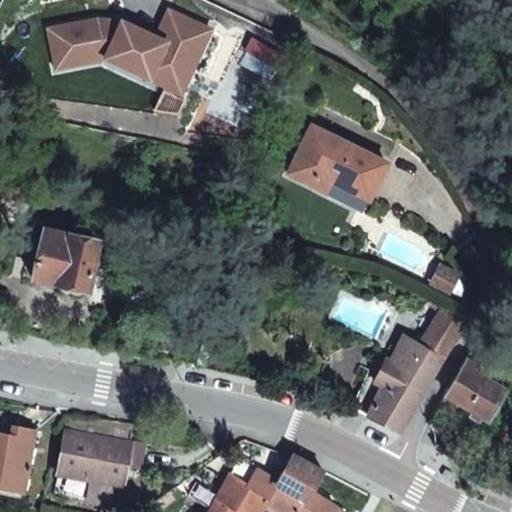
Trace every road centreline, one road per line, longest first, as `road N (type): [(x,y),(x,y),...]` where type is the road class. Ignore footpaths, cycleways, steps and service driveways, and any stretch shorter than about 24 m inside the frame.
road 1 (residential): [(264,9),(406,103),(486,203),(506,253),(494,308),(398,460)]
road 2 (unclassified): [(0,367),(251,415),(398,460)]
